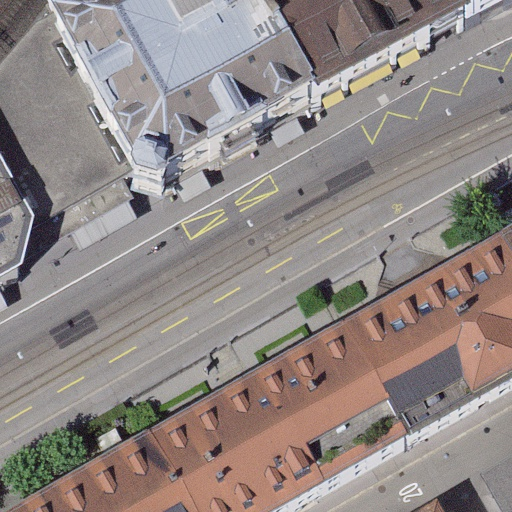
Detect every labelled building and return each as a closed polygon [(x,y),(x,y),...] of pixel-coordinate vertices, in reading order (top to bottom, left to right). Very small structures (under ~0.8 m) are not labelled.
[(126,208),(137,227),(216,181),(299,134),(210,0),(113,0),(40,47),(126,208)] [(210,0),(299,134),(369,97),(438,55),(404,0),(210,0)] [(511,0),(404,0),(438,55),(511,16),(511,0)] [(0,226),(23,265),(126,208),(40,47),(0,99),(0,226)] [(0,226),(0,304),(15,297),(23,265),(0,226)] [(55,511),(312,511),(511,399),(511,253),(408,313),(216,421),(64,507),(55,511)] [(511,511),(511,482),(487,497),(495,511),(511,511)]
